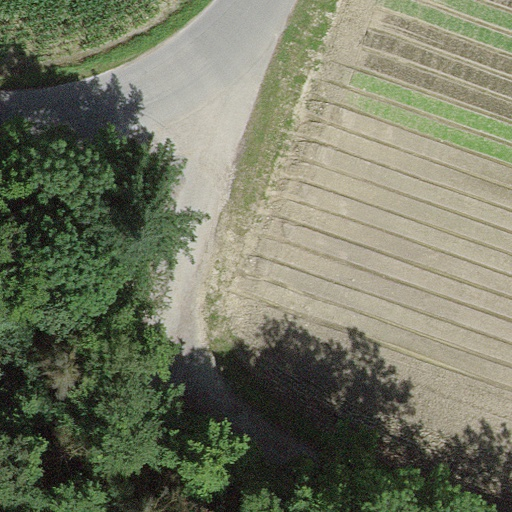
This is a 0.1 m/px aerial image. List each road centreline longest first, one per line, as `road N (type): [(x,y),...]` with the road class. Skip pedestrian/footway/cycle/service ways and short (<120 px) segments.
road 1 (track): [(199,62),(211,115),(210,169),(141,388)]
road 2 (track): [(141,388),(303,447),(419,511)]
road 3 (unclassified): [(258,0),(199,62),(0,99)]
road 4 (track): [(141,388),(94,511)]
